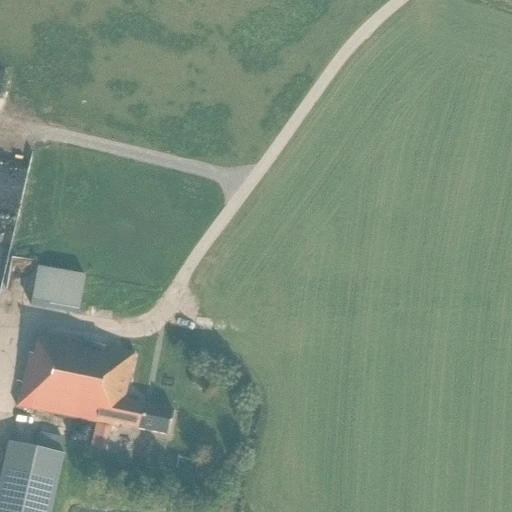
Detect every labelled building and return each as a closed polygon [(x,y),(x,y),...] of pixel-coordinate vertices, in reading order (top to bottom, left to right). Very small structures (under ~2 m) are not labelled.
[(0,258),(9,224),(0,222),(0,258)] [(37,267),(29,307),(77,316),(85,276),(37,267)] [(76,342),(39,334),(34,355),(30,354),(19,407),(118,428),(118,426),(167,436),(172,412),(124,401),(134,354),(105,348),(108,338),(78,332),(76,342)] [(96,425),(93,440),(105,443),(109,428),(96,425)] [(0,511),(50,511),(63,454),(5,442),(0,466),(0,511)]
